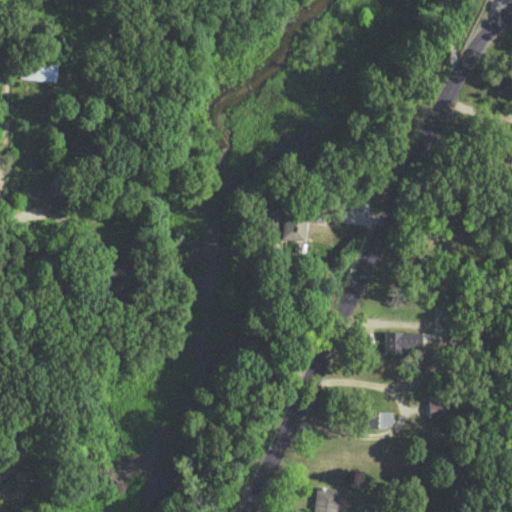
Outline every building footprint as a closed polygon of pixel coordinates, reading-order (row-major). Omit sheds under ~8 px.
[(19,78),(55,80),(56,60),(20,58),(19,78)] [(65,198),(70,182),(51,176),(46,191),(65,198)] [(304,239),(304,222),(324,223),(325,211),(281,209),(280,238),(304,239)] [(420,331),(383,330),(383,352),(402,352),(402,347),(420,348),(420,331)] [(427,418),(443,418),(444,399),(428,399),(427,418)] [(389,410),(365,410),(366,427),(390,426),(389,410)] [(313,511),(336,511),(337,487),(313,486),(313,511)]
